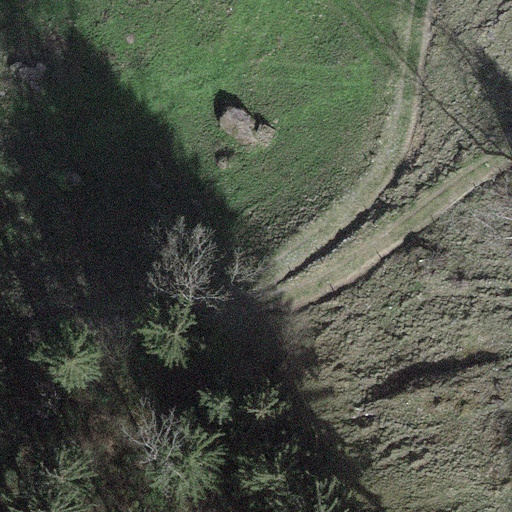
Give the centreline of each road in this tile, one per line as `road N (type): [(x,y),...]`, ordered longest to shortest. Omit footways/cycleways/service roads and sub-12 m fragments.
road 1 (track): [(0,351),(328,283),(511,158)]
road 2 (track): [(423,0),(390,163),(371,192),(238,301)]
